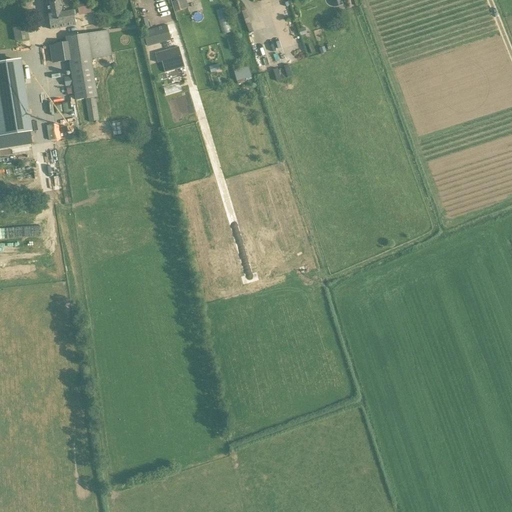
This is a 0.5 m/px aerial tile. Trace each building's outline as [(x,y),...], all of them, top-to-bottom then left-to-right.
[(45,0),(51,30),(76,26),(73,7),(70,7),(69,0),(45,0)] [(178,1),(173,2),(176,12),(181,11),(178,1)] [(88,2),(77,4),(79,14),(90,11),(88,2)] [(147,18),(139,20),(142,30),(150,28),(147,18)] [(13,27),(15,41),(29,39),(27,25),(13,27)] [(143,32),(147,47),(171,40),(167,25),(143,32)] [(53,63),(69,60),(76,100),(85,99),(89,122),(99,120),(95,97),(98,97),(91,59),(112,56),(108,30),(65,37),(66,42),(55,44),(56,46),(50,47),(53,63)] [(178,46),(155,53),(158,62),(161,61),(163,69),(164,69),(165,73),(184,68),(178,46)] [(20,59),(0,62),(0,136),(32,131),(20,59)] [(271,70),(274,81),(290,76),(287,65),(271,70)] [(233,71),(236,81),(251,76),(248,67),(233,71)] [(118,120),(118,123),(112,123),(113,133),(126,133),(126,120),(118,120)] [(49,181),(59,180),(56,156),(47,157),(49,181)] [(0,178),(0,188),(12,188),(12,178),(0,178)]
